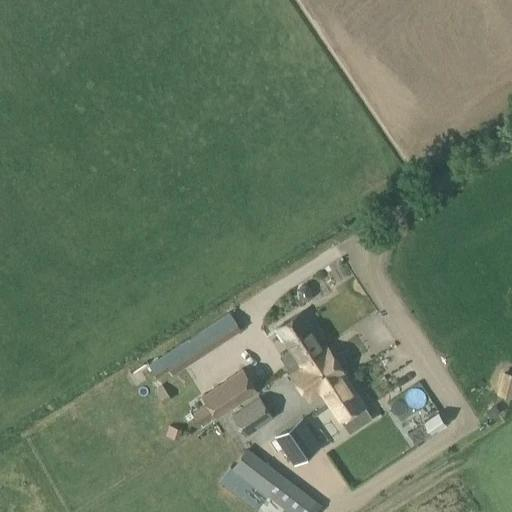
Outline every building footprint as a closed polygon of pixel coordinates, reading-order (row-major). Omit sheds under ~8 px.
[(289,370),(325,346),(303,311),(277,328),(290,350),(280,356),(289,370)] [(174,374),(238,331),(228,314),(161,355),(174,374)] [(308,401),(320,393),(348,436),(372,421),(345,378),(345,377),(326,346),(325,346),(289,370),(308,401)] [(361,376),(352,381),(364,403),(386,390),(369,358),(356,365),(361,376)] [(201,393),(215,415),(256,390),(242,368),(201,393)] [(231,414),(244,434),(271,417),(258,396),(231,414)] [(430,434),(445,424),(437,412),(423,422),(430,434)] [(320,444),(302,418),(275,436),(294,463),(320,444)] [(230,469),(238,474),(226,491),(243,504),(255,488),(287,511),(316,511),(319,509),(244,451),(230,469)]
